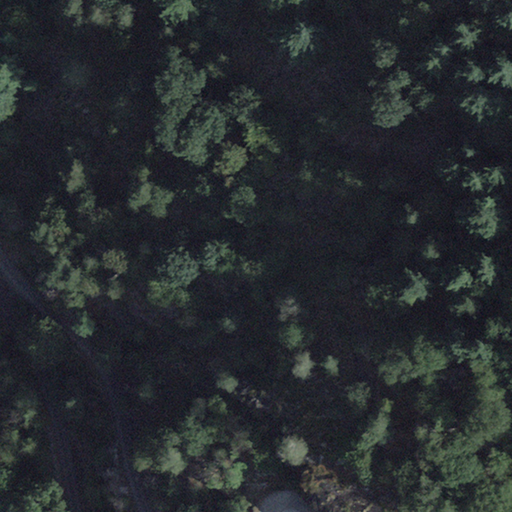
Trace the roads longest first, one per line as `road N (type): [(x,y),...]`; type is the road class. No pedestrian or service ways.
road 1 (unclassified): [(0,261),(97,358),(143,511)]
road 2 (unclassified): [(76,511),(46,381),(0,301)]
